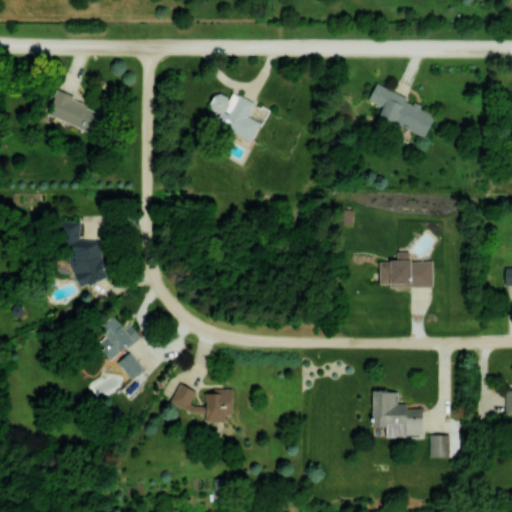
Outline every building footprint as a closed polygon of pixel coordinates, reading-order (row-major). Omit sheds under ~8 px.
[(424,136),(435,111),(375,85),(369,99),(382,105),(374,124),(395,132),(397,125),(424,136)] [(247,115),(254,102),(232,91),(228,98),(215,92),(207,108),(219,113),(214,122),(251,141),(260,122),(247,115)] [(54,93),(47,116),(93,131),(101,108),(54,93)] [(79,221),(60,221),(60,232),(65,243),(65,255),(78,284),(86,284),(106,276),(106,268),(101,256),(101,240),(79,239),(79,221)] [(432,260),(409,261),(409,251),(396,251),(396,260),(378,260),(378,283),(389,283),(389,286),(432,286),(432,260)] [(130,324),(125,328),(112,314),(98,326),(106,335),(96,343),(111,360),(139,334),(130,324)] [(143,367),(129,351),(116,361),(130,378),(143,367)] [(232,389),(205,389),(205,405),(195,405),(190,403),(196,390),(178,382),(169,403),(191,412),(205,413),(205,421),(224,421),(224,414),(231,414),(232,389)] [(422,407),(405,407),(405,402),(397,402),(397,390),(372,390),(371,426),(385,426),(385,435),(421,436),(422,407)] [(449,456),(449,434),(429,434),(429,455),(449,456)]
